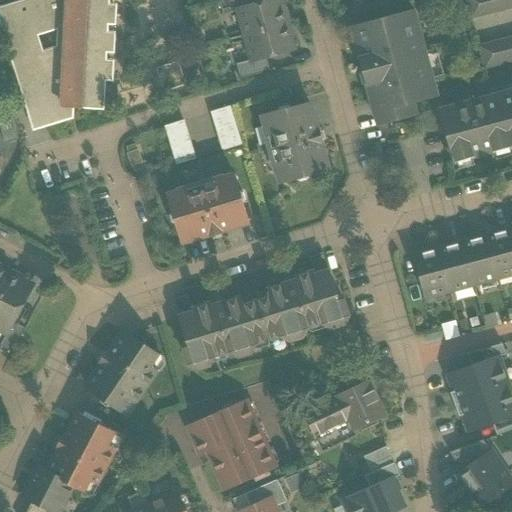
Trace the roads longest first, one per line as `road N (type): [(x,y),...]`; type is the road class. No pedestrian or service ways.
road 1 (residential): [(156,281),(110,133),(331,65)]
road 2 (residential): [(431,511),(407,358),(372,223)]
road 3 (residential): [(372,223),(156,281)]
road 4 (residential): [(372,223),(331,65)]
road 5 (residential): [(511,189),(372,223)]
